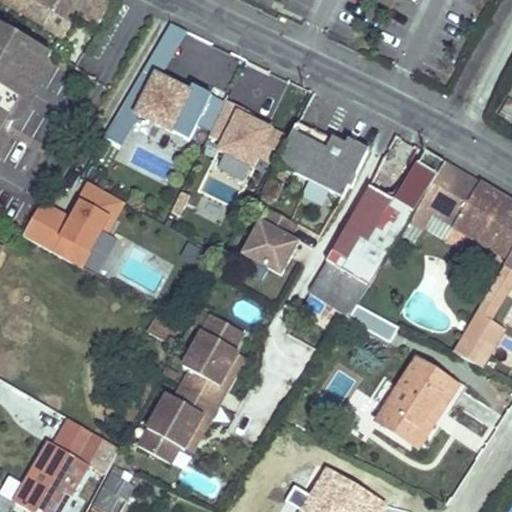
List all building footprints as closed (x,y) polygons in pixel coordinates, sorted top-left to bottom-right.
[(114,0),(0,0),(64,38),(79,14),(99,25),(114,0)] [(169,24),(149,72),(166,78),(185,31),(169,24)] [(0,26),(0,141),(49,55),(0,26)] [(188,143),(212,99),(193,88),(189,95),(156,78),(135,116),(188,143)] [(256,172),(277,130),(228,105),(206,148),(256,172)] [(368,153),(348,142),(346,147),(333,140),(329,146),(309,136),(313,130),(299,123),(276,165),(341,199),(347,188),(350,190),(355,181),(354,180),(368,153)] [(329,146),(333,140),(313,130),(309,136),(329,146)] [(357,307),(426,198),(446,166),(425,154),(396,204),(371,190),(358,212),(311,292),(314,293),(330,303),(351,316),(357,307)] [(508,262),(511,254),(511,204),(446,166),(426,198),(460,219),(454,229),(508,262)] [(284,187),(269,178),(255,204),(268,211),(270,212),(284,187)] [(90,271),(121,199),(86,184),(72,217),(39,203),(23,242),(90,271)] [(297,246),(288,241),(296,227),(270,212),(268,211),(243,256),(280,277),(297,246)] [(487,321),(511,281),(511,270),(506,267),(505,267),(476,314),(477,315),(487,321)] [(324,312),(330,303),(314,293),(309,302),(308,302),(324,312)] [(481,369),(505,332),(487,321),(477,315),(476,314),(453,351),(481,369)] [(235,352),(244,335),(211,318),(183,370),(190,374),(174,404),(167,400),(138,452),(171,469),(181,450),(185,453),(204,419),(211,422),(227,393),(220,389),(239,354),(235,352)] [(171,347),(180,332),(156,318),(147,333),(171,347)] [(246,358),(239,354),(220,389),(227,393),(246,358)] [(417,450),(459,389),(419,362),(377,423),(417,450)] [(211,422),(204,419),(185,453),(192,457),(211,422)] [(31,480),(16,505),(27,511),(62,511),(104,442),(70,423),(55,449),(51,446),(35,472),(41,476),(37,483),(31,480)] [(41,476),(35,472),(31,480),(37,483),(41,476)] [(380,511),(385,506),(330,473),(305,511),(380,511)] [(121,511),(135,488),(112,476),(94,507),(96,507),(104,511),(121,511)]
